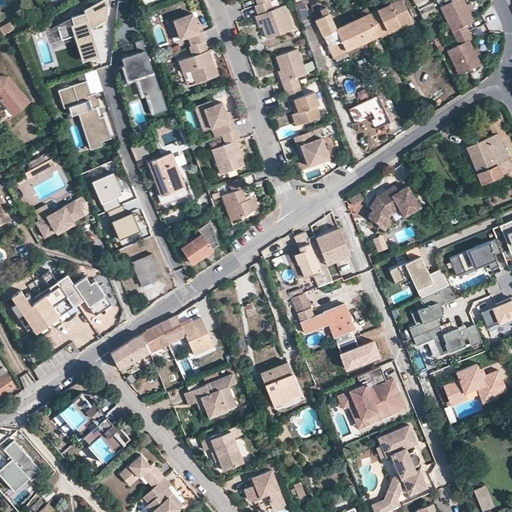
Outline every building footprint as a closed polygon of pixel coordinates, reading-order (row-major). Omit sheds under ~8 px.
[(107,17),(109,0),(104,0),(92,8),(93,10),(87,14),(72,19),(74,24),(59,29),(63,42),(75,38),(78,37),(87,63),(98,59),(89,31),(92,29),(96,26),(98,29),(100,27),(103,26),(100,21),(107,17)] [(273,8),(270,0),(267,0),(258,4),(255,4),(258,14),(262,25),(267,37),(292,29),(283,5),(273,8)] [(402,0),(398,0),(387,6),(379,9),(370,14),(375,25),(380,35),(381,37),(390,33),(388,31),(412,20),(402,0)] [(464,24),(473,20),(468,11),(465,5),(463,0),(458,0),(453,3),(440,9),(454,38),(468,31),(464,24)] [(127,20),(129,3),(119,2),(117,18),(127,20)] [(427,6),(419,10),(423,17),(431,14),(427,6)] [(314,19),(322,36),(336,30),(325,8),(318,10),(321,16),(314,19)] [(204,40),(200,30),(197,31),(195,24),(191,13),(172,20),(179,39),(186,36),(189,46),(202,41),(204,40)] [(375,25),(370,14),(336,30),(346,50),(380,35),(375,25)] [(413,22),(412,20),(388,31),(390,33),(413,22)] [(12,22),(0,27),(4,35),(15,30),(12,22)] [(308,27),(303,29),(304,34),(308,43),(314,40),(308,27)] [(89,31),(98,59),(101,58),(92,29),(89,31)] [(336,30),(322,36),(332,57),(334,56),(346,50),(336,30)] [(480,63),(475,54),(472,48),(468,39),(471,38),(468,31),(454,38),(458,44),(446,50),(458,74),(480,63)] [(436,44),(431,34),(426,37),(430,46),(436,44)] [(87,63),(78,37),(75,38),(84,64),(87,63)] [(314,40),(308,43),(315,63),(324,59),(314,40)] [(167,111),(149,57),(147,57),(142,41),(135,44),(138,51),(141,59),(138,60),(136,55),(123,59),(122,59),(123,64),(124,67),(129,81),(137,78),(144,98),(146,98),(148,97),(154,115),(167,111)] [(202,41),(189,46),(187,46),(191,56),(178,61),(181,72),(189,70),(194,83),(217,75),(210,56),(208,57),(205,50),(202,41)] [(277,55),(282,68),(285,80),(282,81),(285,90),(299,85),(296,76),(304,73),(296,49),(277,55)] [(349,56),(346,50),(334,56),(336,61),(349,56)] [(141,59),(138,51),(123,57),(123,59),(136,55),(138,60),(141,59)] [(144,98),(137,78),(129,81),(124,67),(122,68),(127,84),(136,82),(142,99),(144,98)] [(98,70),(86,75),(88,82),(93,95),(98,94),(105,91),(98,70)] [(31,103),(7,76),(0,75),(0,101),(12,116),(31,103)] [(347,92),(356,91),(355,80),(345,80),(347,92)] [(93,95),(88,82),(59,92),(65,109),(77,105),(80,104),(90,101),(93,109),(83,113),(80,114),(92,150),(104,146),(103,142),(113,138),(106,116),(103,117),(101,118),(98,108),(100,107),(102,107),(101,101),(98,94),(93,95)] [(302,95),(299,85),(285,90),(289,100),(291,100),(294,98),(299,111),(295,112),(299,123),(319,117),(316,105),(318,104),(313,91),(302,95)] [(378,96),(349,109),(356,124),(370,117),(376,129),(390,122),(378,96)] [(148,97),(146,98),(152,116),(154,115),(148,97)] [(211,103),(197,108),(206,132),(211,130),(204,110),(213,107),(211,103)] [(230,122),(227,115),(223,104),(213,107),(204,110),(211,130),(219,127),(223,136),(238,131),(234,121),(230,122)] [(481,107),(476,110),(479,116),(484,114),(481,107)] [(466,146),(476,172),(508,159),(499,137),(505,134),(496,113),(484,117),(492,135),(478,141),(466,146)] [(330,136),(327,126),(317,130),(321,140),(323,139),(330,136)] [(317,130),(295,138),(299,148),(302,146),(306,157),(310,167),(331,160),(323,139),(321,140),(317,130)] [(238,131),(223,136),(226,145),(212,150),(222,176),(245,168),(236,142),(241,141),(238,131)] [(171,151),(148,160),(161,194),(172,190),(174,197),(181,194),(188,192),(171,151)] [(52,155),(25,170),(29,177),(56,162),(52,155)] [(511,168),(508,159),(476,172),(481,183),(511,169),(511,168)] [(117,182),(113,172),(92,181),(105,211),(121,205),(117,195),(122,193),(117,182)] [(245,200),(241,188),(246,186),(242,177),(228,182),(232,192),(221,196),(230,222),(246,216),(254,209),(250,198),(245,200)] [(410,188),(400,192),(397,186),(384,192),(386,194),(383,195),(381,196),(380,193),(377,195),(369,206),(373,209),(367,217),(379,225),(384,217),(387,218),(391,212),(399,209),(403,218),(420,211),(410,188)] [(360,193),(349,198),(353,204),(363,199),(360,193)] [(82,197),(36,223),(44,239),(55,233),(73,222),(81,218),(91,213),(82,197)] [(0,205),(0,204),(0,225),(5,223),(11,219),(7,212),(5,213),(0,205)] [(122,205),(107,211),(119,238),(139,229),(135,220),(131,212),(126,214),(122,205)] [(390,221),(387,218),(384,217),(379,225),(378,226),(383,230),(390,221)] [(511,219),(503,223),(511,246),(511,219)] [(75,226),(73,222),(55,233),(57,236),(75,226)] [(511,254),(511,246),(503,223),(499,225),(511,254)] [(202,236),(182,250),(194,265),(209,254),(214,251),(213,250),(219,246),(213,229),(208,224),(198,231),(202,236)] [(351,255),(340,228),(328,233),(315,238),(326,264),(351,255)] [(300,251),(295,253),(304,276),(318,270),(320,269),(308,238),(305,231),(300,233),(294,235),(300,251)] [(388,247),(382,234),(373,239),(379,252),(388,247)] [(315,236),(308,238),(320,269),(318,270),(324,283),(332,280),(326,264),(315,238),(315,236)] [(494,254),(502,251),(496,237),(447,257),(454,275),(455,274),(485,262),(486,264),(488,269),(498,265),(494,254)] [(304,276),(295,253),(287,255),(296,278),(304,276)] [(162,276),(152,254),(132,262),(142,285),(152,280),(162,276)] [(424,269),(422,265),(425,264),(420,255),(389,270),(395,283),(411,276),(418,273),(427,293),(448,283),(440,268),(429,273),(426,268),(424,269)] [(456,276),(486,264),(485,262),(455,274),(456,276)] [(60,314),(74,305),(57,280),(49,269),(41,274),(49,286),(28,300),(20,289),(11,295),(15,300),(31,324),(35,330),(60,314)] [(101,296),(105,293),(94,277),(91,279),(87,274),(74,282),(67,273),(57,280),(74,305),(84,298),(88,303),(90,302),(93,306),(91,308),(95,314),(100,310),(103,308),(99,303),(101,296)] [(427,293),(418,273),(411,276),(420,297),(421,296),(427,293)] [(456,298),(448,283),(427,293),(421,296),(425,306),(424,307),(417,309),(422,322),(409,327),(412,336),(440,324),(437,317),(443,314),(439,305),(438,302),(444,300),(445,302),(456,298)] [(291,297),(303,292),(301,286),(287,292),(289,297),(291,297)] [(285,287),(277,290),(281,300),(289,297),(287,292),(285,287)] [(309,307),(303,292),(291,297),(297,312),(309,307)] [(112,303),(105,293),(101,296),(99,303),(103,308),(112,303)] [(511,299),(481,312),(487,327),(499,322),(511,317),(511,319),(511,299)] [(31,324),(15,300),(9,304),(25,328),(31,324)] [(344,302),(323,311),(324,313),(313,317),(309,307),(297,312),(301,322),(305,332),(328,323),(333,336),(334,336),(351,329),(354,328),(348,312),(344,302)] [(422,322),(417,309),(411,312),(416,323),(408,326),(409,327),(422,322)] [(177,314),(146,327),(147,329),(143,331),(142,332),(150,350),(151,351),(168,343),(186,334),(181,325),(177,314)] [(181,325),(186,334),(195,355),(214,346),(201,316),(181,325)] [(500,326),(511,321),(511,319),(511,317),(499,322),(500,326)] [(465,344),(462,337),(467,336),(471,345),(481,341),(474,324),(466,327),(460,330),(458,326),(443,333),(440,324),(412,336),(416,345),(433,337),(440,354),(465,344)] [(337,344),(354,337),(351,329),(334,336),(337,344)] [(139,334),(127,340),(110,351),(113,357),(119,366),(150,350),(142,332),(139,334)] [(354,337),(337,344),(341,354),(339,354),(346,373),(382,359),(378,349),(375,341),(359,348),(354,337)] [(54,353),(59,364),(80,354),(74,343),(54,353)] [(259,371),(271,400),(290,393),(291,396),(300,392),(287,360),(259,371)] [(465,392),(477,387),(478,390),(487,387),(492,399),(508,392),(498,369),(485,374),(481,376),(479,370),(476,363),(456,372),(459,379),(443,386),(450,402),(461,398),(460,395),(465,392)] [(386,380),(380,366),(369,371),(372,378),(369,382),(371,386),(386,380)] [(0,391),(12,384),(2,367),(0,367),(0,391)] [(364,424),(405,407),(399,394),(398,390),(394,391),(389,378),(386,380),(371,386),(369,382),(372,378),(369,371),(357,376),(360,385),(349,390),(364,424)] [(232,372),(205,383),(209,392),(227,384),(236,381),(232,372)] [(398,390),(392,377),(389,378),(394,391),(398,390)] [(205,383),(183,392),(187,403),(195,400),(198,399),(196,395),(200,394),(202,401),(196,403),(199,411),(205,408),(208,416),(235,405),(227,384),(209,392),(205,383)] [(492,399),(487,387),(478,390),(483,403),(492,399)] [(364,424),(349,390),(337,395),(342,408),(348,406),(357,427),(364,424)] [(468,398),(465,392),(460,395),(461,398),(450,402),(451,405),(468,398)] [(290,393),(271,400),(273,406),(292,399),(290,393)] [(105,422),(99,415),(103,411),(106,409),(101,404),(96,408),(86,397),(63,417),(71,426),(74,424),(79,431),(77,433),(78,434),(76,436),(82,443),(105,422)] [(110,419),(103,411),(99,415),(105,422),(110,419)] [(112,430),(116,426),(110,419),(105,422),(112,430)] [(116,426),(112,430),(105,422),(82,443),(88,450),(90,448),(91,449),(94,447),(99,454),(97,456),(105,465),(128,445),(118,434),(123,430),(118,424),(116,426)] [(79,431),(74,424),(71,426),(77,433),(79,431)] [(239,424),(233,426),(236,436),(243,433),(239,424)] [(415,473),(413,468),(419,466),(419,465),(420,463),(420,461),(420,458),(418,456),(416,454),(413,453),(408,454),(406,449),(417,444),(409,425),(378,438),(386,457),(391,455),(399,474),(394,476),(388,490),(400,495),(401,491),(407,488),(410,495),(426,489),(419,471),(415,473)] [(233,426),(202,438),(205,448),(211,446),(218,443),(220,448),(218,449),(221,456),(225,468),(246,460),(236,436),(233,426)] [(6,462),(0,467),(0,475),(13,490),(28,477),(30,479),(41,470),(13,439),(3,448),(11,458),(6,462)] [(215,459),(221,456),(218,449),(220,448),(218,443),(211,446),(215,459)] [(97,456),(99,454),(94,447),(91,449),(97,456)] [(154,467),(151,464),(142,453),(119,472),(127,481),(136,472),(141,473),(144,471),(151,477),(147,480),(153,487),(165,476),(156,465),(154,467)] [(272,469),(248,478),(251,485),(244,488),(247,497),(247,499),(249,500),(251,500),(254,500),(261,498),(261,496),(268,493),(271,499),(269,500),(273,509),(286,504),(272,469)] [(141,473),(147,480),(151,477),(144,471),(141,473)] [(129,484),(141,473),(136,472),(127,481),(129,484)] [(172,484),(165,476),(153,487),(143,496),(149,502),(145,506),(150,511),(173,511),(179,507),(170,496),(174,493),(168,487),(172,484)] [(292,484),(296,496),(303,493),(299,482),(292,484)] [(485,486),(474,490),(483,511),(494,506),(485,486)] [(400,495),(388,490),(384,500),(379,502),(383,511),(389,511),(400,508),(397,501),(400,495)] [(178,491),(174,493),(170,496),(179,507),(186,501),(178,491)] [(4,511),(12,504),(9,501),(1,510),(4,511)] [(383,511),(379,502),(371,505),(374,511),(383,511)] [(47,503),(36,511),(50,511),(53,509),(47,503)]
